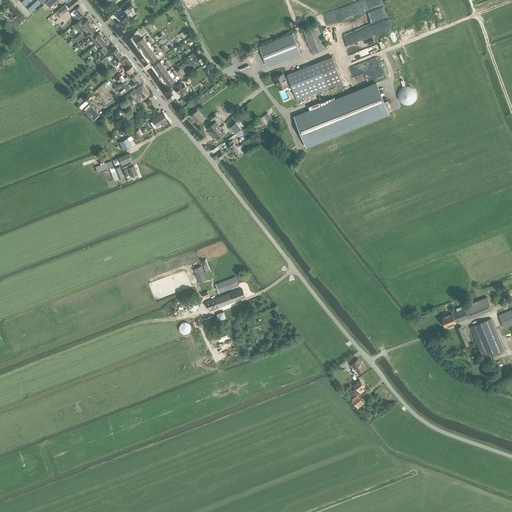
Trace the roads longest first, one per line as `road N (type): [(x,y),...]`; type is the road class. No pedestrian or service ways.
road 1 (residential): [(294,268),(83,0)]
road 2 (unclassified): [(511,457),(416,415),(294,268)]
road 3 (track): [(341,69),(475,14),(511,111)]
road 4 (track): [(0,378),(140,323),(209,313)]
